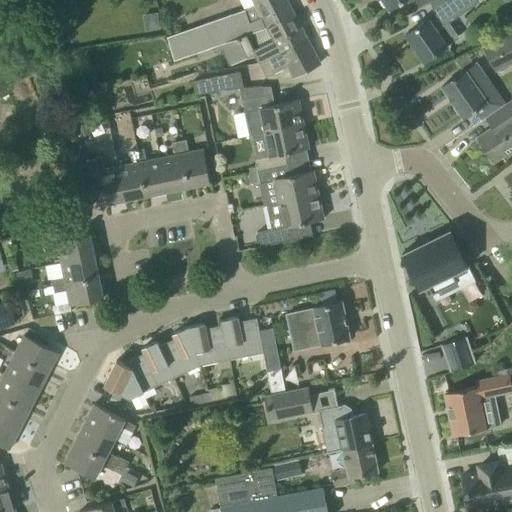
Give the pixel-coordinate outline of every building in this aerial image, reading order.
[(212,46),(229,40),(266,26),(294,12),(287,0),(253,0),(255,3),(245,10),(204,24),(212,46)] [(382,0),(389,10),(403,0),(382,0)] [(479,0),(432,0),(429,1),(435,14),(435,15),(436,17),(431,21),(429,17),(422,22),(406,33),(424,61),(441,50),(448,45),(459,37),(449,22),(480,0),(479,0)] [(294,12),(266,26),(229,40),(238,60),(254,52),(259,61),(307,37),(294,12)] [(511,36),(485,50),(494,68),(511,58),(511,36)] [(320,63),(307,37),(259,61),(267,76),(287,65),(293,77),(320,63)] [(482,119),(485,117),(505,103),(477,61),(441,86),(463,117),(474,110),(482,119)] [(192,81),(195,95),(223,89),(220,75),(192,81)] [(304,124),(298,99),(275,104),(271,86),(245,87),(241,96),(245,112),(249,134),(252,133),(252,134),(264,132),(264,133),(304,124)] [(79,93),(71,95),(74,109),(82,107),(79,93)] [(477,137),(494,162),(511,149),(511,98),(505,103),(485,117),(486,118),(492,127),(477,137)] [(264,133),(269,155),(254,158),(257,170),(247,172),(247,174),(288,165),(285,152),(309,148),(304,124),(264,133)] [(179,140),(188,186),(210,182),(203,149),(189,152),(186,139),(179,140)] [(175,155),(160,158),(167,191),(188,186),(179,140),(172,142),(175,155)] [(137,149),(146,195),(167,191),(160,158),(147,161),(144,148),(137,149)] [(118,166),(125,199),(146,195),(137,149),(129,151),(129,150),(115,153),(118,166)] [(103,204),(125,199),(118,166),(104,169),(101,157),(82,160),(85,173),(96,171),(103,204)] [(267,207),(319,196),(313,169),(290,174),(288,165),(247,174),(250,183),(259,181),(260,182),(258,182),(263,206),(266,205),(267,207)] [(267,207),(271,228),(258,231),(261,246),(303,237),(300,223),(324,218),(319,196),(267,207)] [(422,284),(426,294),(452,285),(449,276),(465,270),(461,259),(463,258),(458,243),(456,244),(453,232),(401,249),(405,261),(403,261),(408,276),(410,276),(414,287),(422,284)] [(61,262),(94,255),(90,233),(55,240),(55,241),(44,243),(46,251),(58,248),(61,262)] [(53,285),(99,276),(94,255),(61,262),(64,275),(51,278),(53,285)] [(30,269),(16,273),(20,284),(33,280),(30,269)] [(53,285),(43,287),(45,295),(54,292),(67,290),(70,305),(103,298),(99,276),(53,285)] [(0,327),(15,324),(8,300),(0,302),(0,327)] [(306,347),(330,342),(349,338),(341,301),(313,307),(314,309),(298,312),(306,347)] [(229,358),(263,352),(259,330),(256,318),(239,321),(238,316),(221,319),(222,325),(229,358)] [(204,323),(188,326),(201,365),(229,358),(222,325),(205,328),(204,323)] [(174,338),(159,345),(174,377),(201,365),(188,326),(172,333),(174,338)] [(263,352),(267,370),(280,367),(272,327),(259,330),(263,352)] [(5,349),(49,372),(59,352),(25,335),(16,351),(6,346),(5,349)] [(466,336),(442,344),(451,371),(475,363),(466,336)] [(128,360),(144,391),(174,377),(159,345),(157,341),(141,348),(144,353),(128,360)] [(39,391),(49,372),(5,349),(3,353),(13,358),(5,374),(39,391)] [(128,360),(122,363),(117,360),(104,385),(122,394),(131,398),(131,397),(144,391),(128,360)] [(454,434),(474,430),(501,424),(494,395),(511,391),(511,366),(498,371),(499,376),(476,380),(477,386),(445,392),(454,434)] [(285,391),(281,368),(281,367),(280,367),(267,370),(271,393),(285,391)] [(0,395),(29,410),(39,391),(5,374),(0,383),(0,395)] [(232,382),(220,385),(223,397),(235,394),(232,382)] [(308,386),(285,391),(271,393),(264,395),(269,420),(313,412),(308,386)] [(210,391),(190,395),(191,402),(211,399),(210,391)] [(113,393),(109,402),(117,406),(121,397),(113,393)] [(0,419),(19,429),(29,410),(0,395),(0,419)] [(94,403),(84,423),(115,439),(115,438),(126,444),(132,432),(135,426),(125,420),(125,419),(94,403)] [(365,414),(353,416),(351,407),(345,403),(318,409),(327,452),(343,449),(343,448),(371,442),(365,414)] [(0,444),(9,449),(19,429),(0,419),(0,444)] [(115,439),(84,423),(74,442),(117,464),(119,458),(108,452),(115,439)] [(74,442),(64,462),(96,478),(102,465),(113,471),(117,464),(74,442)] [(377,471),(371,442),(343,448),(343,449),(347,468),(331,471),(334,485),(355,481),(354,476),(377,471)] [(480,470),(463,474),(467,498),(469,507),(511,498),(511,457),(507,459),(509,465),(498,467),(497,461),(479,464),(480,470)] [(276,480),(303,474),(299,458),(273,464),(276,480)] [(327,511),(323,487),(303,491),(277,496),(272,467),(257,470),(215,478),(221,508),(209,510),(208,511),(327,511)] [(125,472),(122,480),(132,485),(136,477),(125,472)] [(0,511),(7,511),(15,510),(7,483),(0,485),(0,511)] [(79,511),(114,511),(114,509),(126,505),(124,498),(112,502),(112,501),(79,511)]
